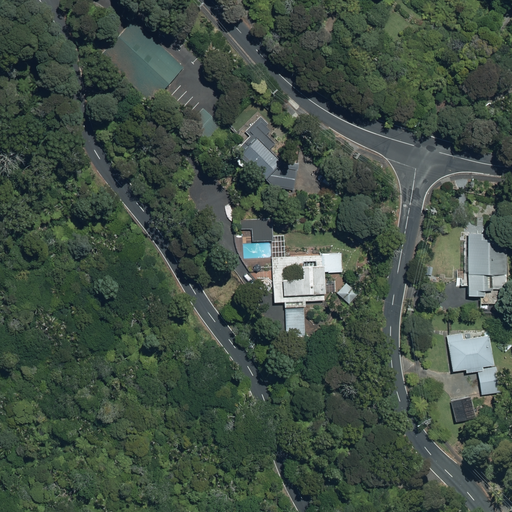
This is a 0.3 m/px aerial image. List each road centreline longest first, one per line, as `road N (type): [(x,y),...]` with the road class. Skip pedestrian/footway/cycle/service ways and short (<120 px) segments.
road 1 (residential): [(44,8),(122,164),(322,511)]
road 2 (tertiary): [(419,147),(389,319),(391,363),(420,439),(481,511)]
road 3 (tertiary): [(220,0),(315,102),(419,147)]
